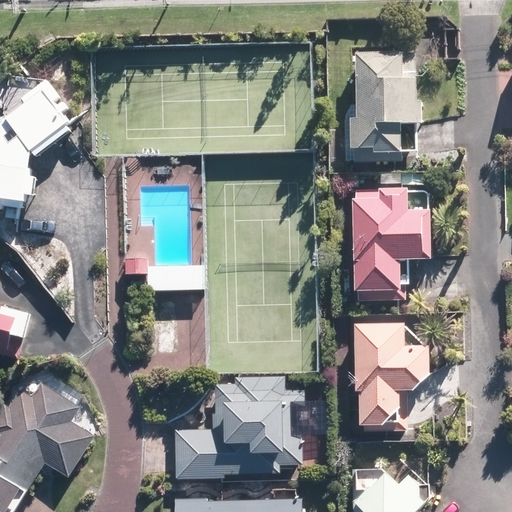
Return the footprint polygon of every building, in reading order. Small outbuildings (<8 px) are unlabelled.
[(413,55),(361,57),(363,117),(359,117),(361,159),(417,158),(413,55)] [(80,124),(52,89),(0,130),(0,193),(35,197),(39,156),(80,124)] [(437,191),(364,193),(368,297),(412,296),(411,257),(439,256),(437,191)] [(153,258),(130,258),(130,273),(153,272),(153,264),(153,258)] [(156,264),(153,264),(153,272),(153,289),(211,288),(210,264),(192,264),(156,264)] [(0,340),(28,348),(36,320),(0,309),(0,340)] [(411,404),(411,388),(426,388),(443,368),(442,344),(409,346),(408,323),(367,324),(370,422),(392,421),(411,404)] [(308,385),(222,386),(223,432),(182,432),(183,476),(309,474),(308,385)] [(79,408),(45,388),(40,397),(33,394),(0,450),(0,511),(17,511),(50,456),(75,470),(95,434),(72,420),(79,408)] [(430,511),(426,507),(436,497),(402,463),(397,468),(359,469),(360,511),(430,511)] [(301,511),(302,503),(186,507),(186,511),(301,511)]
